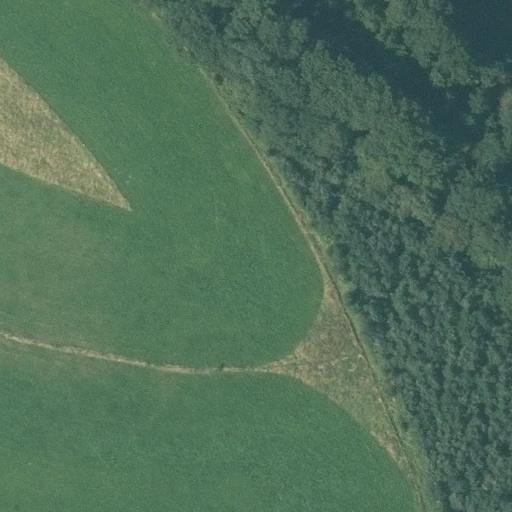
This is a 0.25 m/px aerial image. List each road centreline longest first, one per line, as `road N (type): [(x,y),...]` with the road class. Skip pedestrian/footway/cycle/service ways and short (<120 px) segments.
road 1 (track): [(227,0),(511,227)]
road 2 (track): [(511,100),(483,77),(430,0)]
